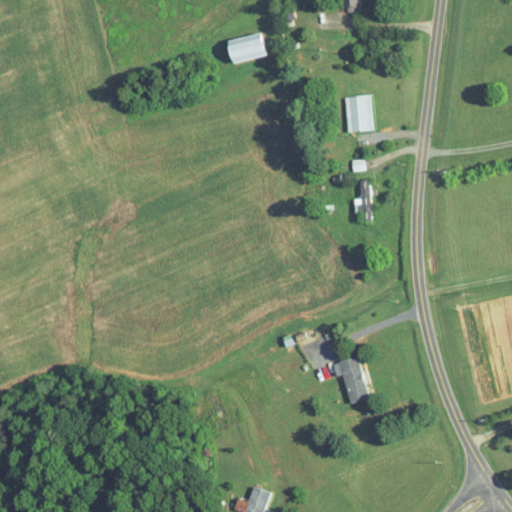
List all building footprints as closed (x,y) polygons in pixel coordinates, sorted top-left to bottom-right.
[(360,0),(344,0),(345,10),(361,9),(360,0)] [(266,56),(262,32),(229,37),(233,61),(266,56)] [(374,128),(369,93),(343,96),(348,132),(374,128)] [(370,178),(360,179),(360,197),(354,197),(355,210),(363,210),(363,220),(371,220),(370,178)] [(349,401),(367,398),(359,356),(332,361),(335,375),(343,373),(349,401)] [(262,511),(270,491),(253,485),(248,499),(238,495),(233,508),(240,510),(239,511),(262,511)]
